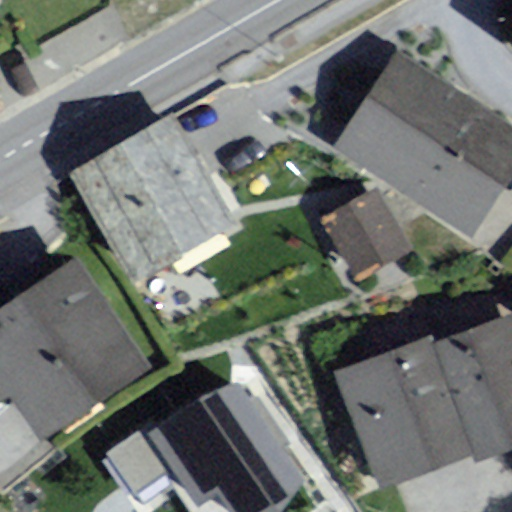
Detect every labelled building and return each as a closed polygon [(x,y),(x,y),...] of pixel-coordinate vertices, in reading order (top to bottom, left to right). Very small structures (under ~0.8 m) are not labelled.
[(138,0),(159,33),(213,0),(138,0)] [(511,121),(426,58),(356,154),(481,245),(511,202),(511,121)] [(183,122),(92,179),(158,286),(250,229),(183,122)] [(102,262),(0,325),(0,381),(49,461),(177,382),(102,262)] [(511,316),(358,381),(410,506),(511,464),(511,316)] [(220,459),(246,494),(309,448),(235,347),(109,439),(136,477),(175,449),(196,477),(220,459)]
